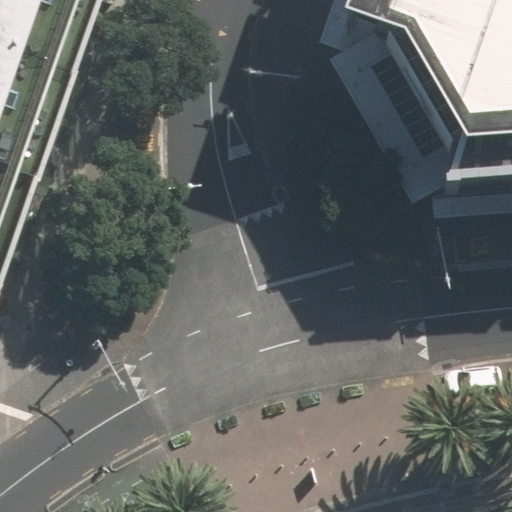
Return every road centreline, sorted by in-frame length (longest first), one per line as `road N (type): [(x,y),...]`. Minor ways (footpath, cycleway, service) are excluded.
road 1 (residential): [(227,0),(211,98),(233,209),(275,345)]
road 2 (residential): [(275,345),(166,386),(70,440),(0,495)]
road 3 (residential): [(511,308),(348,326),(275,345)]
